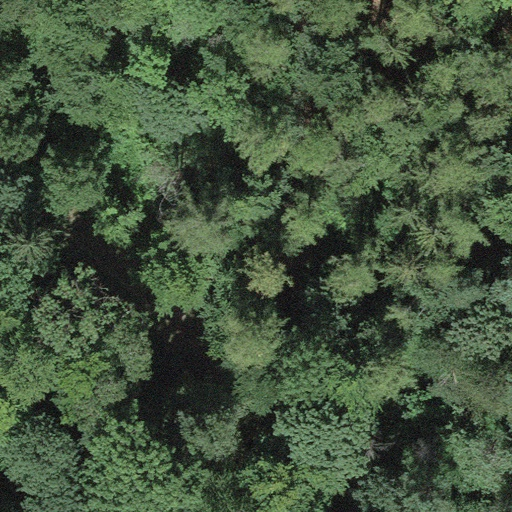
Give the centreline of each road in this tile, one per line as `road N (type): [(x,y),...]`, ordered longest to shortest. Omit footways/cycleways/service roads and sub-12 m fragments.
road 1 (track): [(0,167),(134,268),(374,511)]
road 2 (track): [(245,384),(511,383)]
